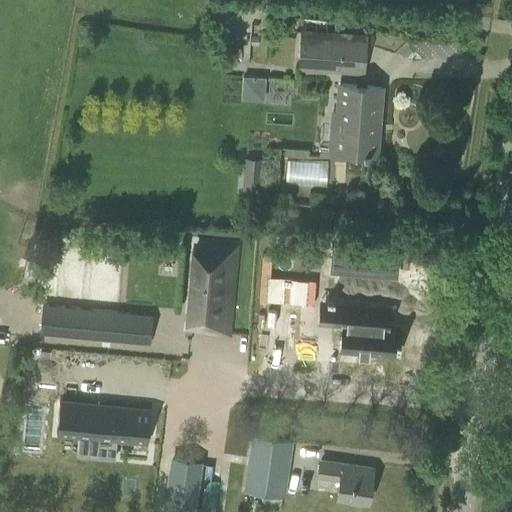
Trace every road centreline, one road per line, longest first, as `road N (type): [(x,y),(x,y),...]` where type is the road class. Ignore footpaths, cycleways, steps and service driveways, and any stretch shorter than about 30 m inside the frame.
road 1 (residential): [(192,375),(475,392)]
road 2 (tertiary): [(475,392),(511,145)]
road 3 (tertiary): [(458,511),(475,392)]
